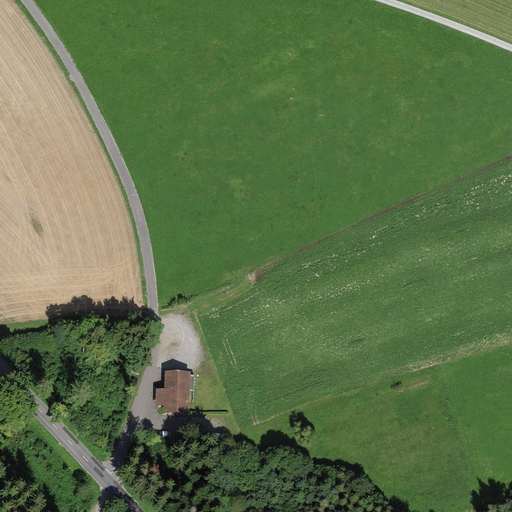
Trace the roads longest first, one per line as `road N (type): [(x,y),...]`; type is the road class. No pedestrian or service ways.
road 1 (unclassified): [(109,485),(153,357),(155,305),(142,223),(71,66),(27,0)]
road 2 (tertiary): [(109,485),(0,367)]
road 3 (track): [(511,48),(380,0)]
